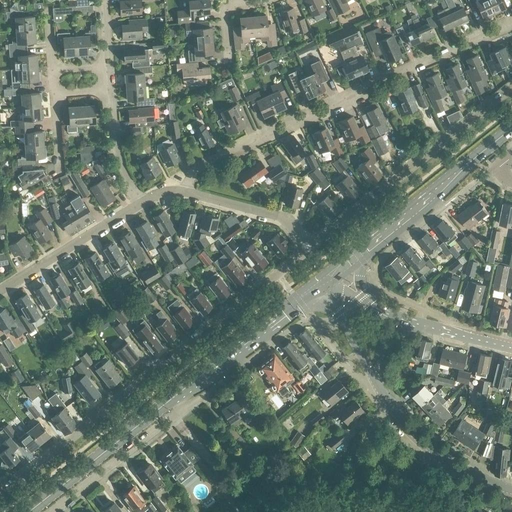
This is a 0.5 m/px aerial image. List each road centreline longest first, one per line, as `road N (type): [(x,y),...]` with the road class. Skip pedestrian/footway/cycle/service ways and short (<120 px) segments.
road 1 (residential): [(310,248),(0,495)]
road 2 (residential): [(173,191),(191,173),(308,114),(511,26)]
road 3 (residential): [(511,88),(310,248)]
road 4 (primary): [(30,511),(185,388)]
road 5 (residential): [(54,511),(183,411),(185,388)]
road 6 (primary): [(376,384),(428,448),(511,491)]
road 7 (secondary): [(375,243),(511,132)]
road 8 (primary): [(185,388),(320,287)]
road 9 (residential): [(141,203),(0,289)]
road 10 (residential): [(310,248),(285,221),(173,191)]
